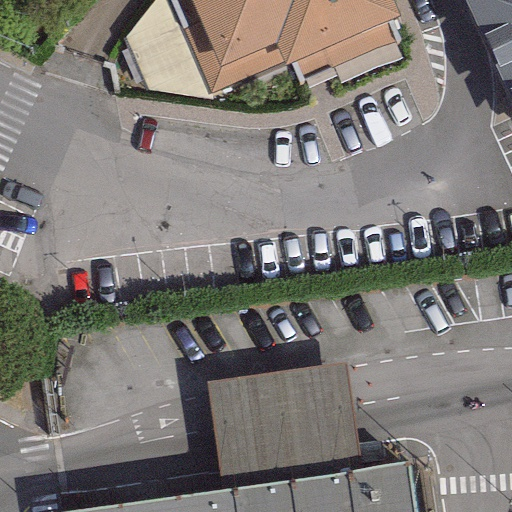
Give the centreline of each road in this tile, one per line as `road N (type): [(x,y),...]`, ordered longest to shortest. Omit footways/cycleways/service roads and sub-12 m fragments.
road 1 (residential): [(0,110),(126,175),(230,208),(316,206),(438,173),(456,158),(468,127),(443,0)]
road 2 (primary): [(511,383),(34,476)]
